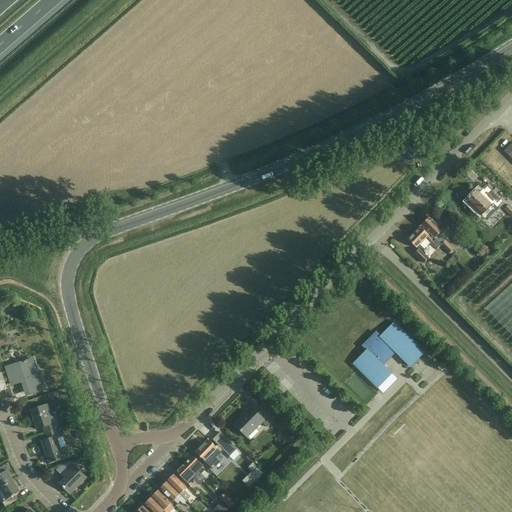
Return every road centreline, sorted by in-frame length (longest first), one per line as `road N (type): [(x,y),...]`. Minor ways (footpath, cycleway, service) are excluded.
road 1 (tertiary): [(114,441),(66,300),(70,263),(90,237),(264,175),(438,95),(511,47)]
road 2 (unclassified): [(238,373),(511,100)]
road 3 (residential): [(68,511),(24,466),(0,415)]
